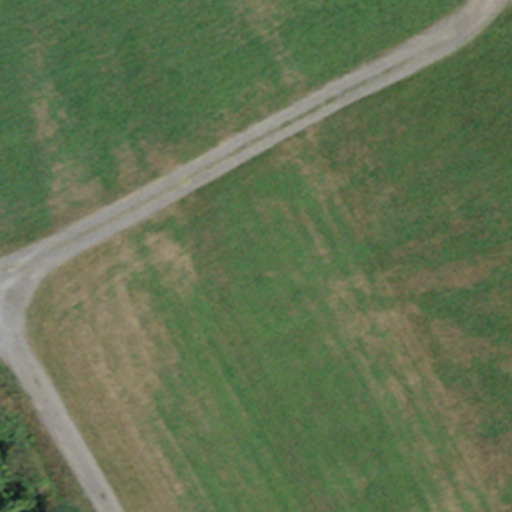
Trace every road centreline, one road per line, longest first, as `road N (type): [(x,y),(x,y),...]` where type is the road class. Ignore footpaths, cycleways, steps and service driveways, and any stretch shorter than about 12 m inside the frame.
road 1 (unclassified): [(0,284),(442,39),(490,0)]
road 2 (unclassified): [(0,325),(109,511)]
